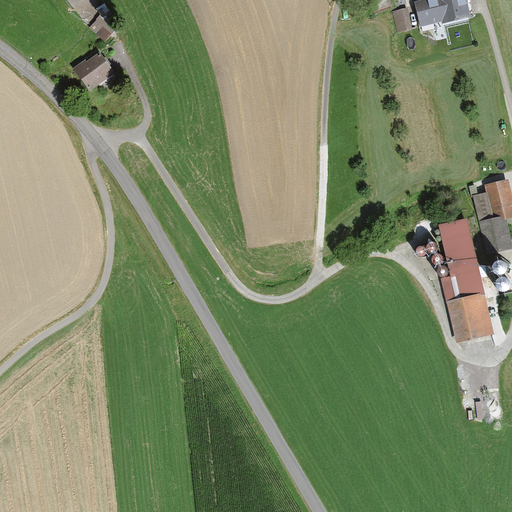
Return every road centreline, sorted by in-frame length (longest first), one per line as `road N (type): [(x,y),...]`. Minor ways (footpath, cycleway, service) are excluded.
road 1 (track): [(318,281),(279,300),(242,288),(147,147),(116,134),(90,149),(111,232),(108,272),(91,304),(0,371)]
road 2 (tertiary): [(0,46),(59,93),(99,142),(319,511)]
road 3 (track): [(338,0),(318,281)]
road 4 (track): [(511,334),(496,356),(465,357),(452,347),(426,279),(387,246),(362,251),(318,281)]
